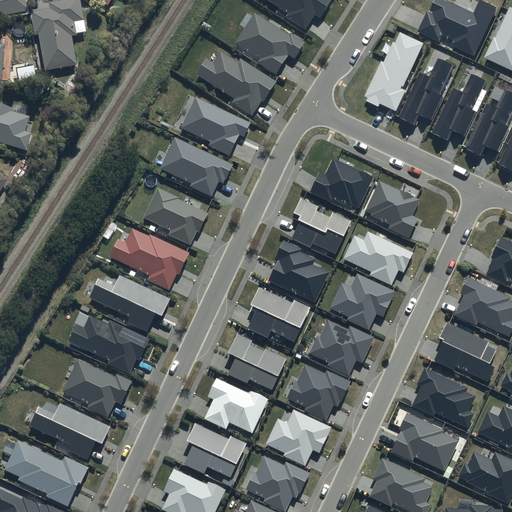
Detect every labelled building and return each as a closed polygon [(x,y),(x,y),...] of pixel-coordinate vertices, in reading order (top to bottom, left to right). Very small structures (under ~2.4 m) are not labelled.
[(0,0),(0,16),(28,12),(25,0),(0,0)] [(31,12),(35,36),(39,35),(45,71),(77,66),(72,36),(78,35),(76,22),(85,21),(81,0),(63,0),(50,2),(51,9),(31,12)] [(331,0),(267,0),(288,13),(285,17),(305,29),(315,15),(320,18),(331,0)] [(479,0),(473,12),(447,0),(435,0),(429,12),(427,11),(417,31),(439,41),(442,35),(454,40),(451,45),(473,55),(496,7),(480,0),(479,0)] [(511,8),(509,7),(495,37),(494,36),(484,57),(511,70),(511,8)] [(289,34),(254,12),(235,43),(260,59),(258,62),(276,74),(288,55),(295,59),(305,42),(290,32),(289,34)] [(381,60),(364,96),(368,98),(366,101),(379,107),(380,104),(396,111),(405,90),(402,89),(423,43),(400,33),(395,43),(393,42),(384,61),(381,60)] [(238,62),(220,51),(214,62),(207,57),(196,74),(234,99),(231,103),(252,116),(261,101),(264,102),(277,81),(240,58),(238,62)] [(439,93),(453,64),(439,58),(430,77),(420,72),(398,117),(414,124),(419,114),(431,119),(443,95),(439,93)] [(16,69),(18,83),(37,80),(34,66),(16,69)] [(473,109),(487,80),(472,74),(463,93),(453,88),(432,133),(448,140),(453,130),(465,135),(477,111),(473,109)] [(506,125),(511,112),(511,91),(506,89),(497,108),(487,103),(466,148),(481,156),(487,145),(499,151),(510,126),(506,125)] [(251,122),(195,97),(181,128),(210,142),(208,146),(229,155),(239,134),(244,137),(251,122)] [(14,101),(12,108),(0,104),(0,142),(27,151),(32,134),(26,132),(31,117),(28,117),(31,107),(14,101)] [(511,133),(498,163),(511,169),(511,133)] [(234,164),(175,137),(160,168),(192,183),(191,186),(212,196),(219,181),(223,184),(225,179),(227,180),(234,164)] [(374,177),(334,159),(326,175),(319,172),(309,192),(331,202),(333,198),(352,207),(353,206),(359,208),(374,177)] [(0,193),(8,181),(0,175),(0,193)] [(420,200),(379,181),(365,211),(372,214),(371,216),(389,225),(387,229),(409,239),(419,219),(412,216),(420,200)] [(179,197),(158,187),(144,218),(171,230),(169,235),(190,245),(197,231),(200,232),(209,213),(178,199),(179,197)] [(318,206),(301,198),(294,213),(302,216),(291,239),(310,248),(313,243),(335,254),(351,221),(332,212),(330,217),(316,210),(318,206)] [(125,242),(117,238),(108,256),(150,275),(148,280),(169,289),(176,273),(179,274),(189,252),(149,234),(149,236),(132,228),(125,242)] [(413,253),(368,232),(364,240),(355,235),(344,259),(371,271),(370,275),(392,285),(399,271),(404,273),(413,253)] [(511,242),(500,236),(492,253),(495,255),(486,274),(507,284),(509,279),(511,280),(511,242)] [(302,248),(283,240),(275,258),(278,259),(268,280),(315,302),(328,272),(313,265),(316,259),(300,252),(302,248)] [(395,291),(357,273),(351,286),(341,282),(329,308),(348,317),(347,320),(369,330),(376,314),(383,317),(395,291)] [(171,298),(120,275),(115,286),(98,278),(89,297),(128,315),(125,322),(147,332),(156,314),(163,317),(171,298)] [(463,295),(454,315),(476,326),(478,322),(509,337),(511,330),(511,321),(511,318),(511,302),(509,301),(511,297),(468,276),(459,294),(463,295)] [(292,303),(259,287),(251,305),(258,308),(248,328),(268,338),(271,331),(294,342),(311,307),(294,299),(292,303)] [(83,327),(76,324),(68,342),(109,361),(108,364),(130,374),(136,359),(140,361),(151,338),(110,320),(108,324),(89,315),(83,327)] [(348,329),(328,320),(320,338),(317,336),(309,353),(328,362),(326,366),(349,377),(356,361),(362,363),(374,337),(349,326),(348,329)] [(489,341),(447,322),(439,337),(443,339),(433,360),(454,370),(455,366),(488,381),(494,367),(489,365),(496,350),(487,346),(489,341)] [(252,341),(237,334),(228,353),(236,357),(228,375),(247,384),(249,379),(272,390),(287,359),(265,348),(264,351),(250,345),(252,341)] [(116,373),(114,376),(78,359),(63,391),(90,404),(88,408),(108,418),(115,401),(121,404),(132,380),(116,373)] [(351,381),(327,370),(325,374),(304,364),(297,381),(295,380),(287,398),(306,407),(304,411),(326,421),(334,405),(337,407),(340,401),(341,402),(351,381)] [(468,387),(425,368),(417,384),(421,386),(412,407),(434,417),(436,413),(467,428),(474,414),(469,411),(476,396),(466,392),(468,387)] [(511,371),(511,375),(507,373),(501,386),(510,390),(509,391),(511,392),(511,371)] [(249,393),(216,378),(208,396),(213,399),(204,419),(226,429),(229,422),(252,433),(268,399),(250,391),(249,393)] [(110,426),(60,403),(55,414),(38,406),(29,426),(69,444),(67,450),(87,460),(96,441),(102,444),(110,426)] [(511,409),(503,406),(499,416),(488,411),(477,433),(507,446),(505,450),(511,453),(511,409)] [(331,427),(293,410),(287,423),(278,418),(266,444),(285,453),(283,456),(305,466),(313,450),(319,453),(331,427)] [(444,430),(407,413),(399,429),(401,430),(391,451),(412,461),(414,457),(444,471),(458,441),(442,433),(444,430)] [(228,438),(195,423),(186,441),(193,444),(184,464),(204,473),(207,466),(230,477),(246,443),(230,435),(228,438)] [(62,460),(18,440),(5,469),(20,476),(19,480),(46,493),(45,495),(68,506),(79,484),(81,485),(90,467),(64,455),(62,460)] [(511,459),(495,452),(492,460),(474,452),(468,465),(464,464),(458,477),(467,481),(467,482),(488,492),(487,494),(508,503),(511,494),(511,459)] [(310,473),(286,462),(284,465),(264,456),(256,473),(254,472),(245,490),(265,499),(264,502),(285,511),(293,496),(296,498),(298,492),(300,493),(310,473)] [(426,478),(383,458),(375,475),(379,476),(369,497),(392,507),(393,504),(411,511),(428,511),(432,504),(427,502),(434,486),(424,482),(426,478)] [(207,484),(174,469),(163,491),(169,494),(161,509),(166,511),(214,511),(225,490),(208,482),(207,484)] [(21,498),(0,488),(0,510),(2,511),(1,511),(65,511),(46,504),(45,507),(23,497),(21,498)] [(274,511),(251,501),(246,511),(241,511),(235,509),(233,511),(274,511)]
